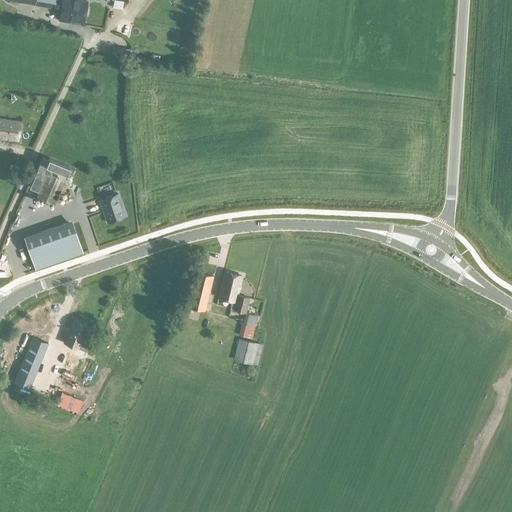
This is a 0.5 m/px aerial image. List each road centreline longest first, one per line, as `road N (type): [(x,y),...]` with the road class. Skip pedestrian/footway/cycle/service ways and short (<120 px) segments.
road 1 (tertiary): [(0,307),(174,238),(229,227),(345,225),(391,231),(432,249)]
road 2 (unclassified): [(432,249),(449,212),(463,0)]
